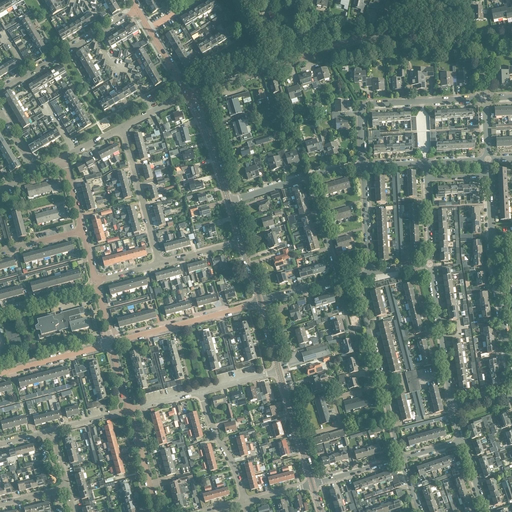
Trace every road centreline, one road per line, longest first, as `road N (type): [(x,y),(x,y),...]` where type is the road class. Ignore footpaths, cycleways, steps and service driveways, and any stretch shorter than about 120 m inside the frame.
road 1 (residential): [(187,95),(352,38),(433,38)]
road 2 (residential): [(511,389),(488,175)]
road 3 (residential): [(363,166),(363,105),(483,98)]
road 4 (residential): [(0,91),(137,10)]
road 5 (residential): [(110,341),(260,302)]
road 6 (residential): [(159,264),(122,126)]
